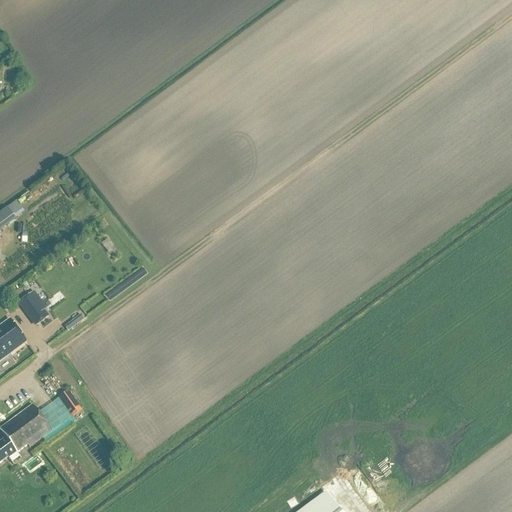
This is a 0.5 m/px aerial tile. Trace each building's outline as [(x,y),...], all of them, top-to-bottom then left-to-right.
[(0,234),(17,222),(8,210),(0,216),(0,234)] [(49,318),(44,312),(46,310),(34,293),(18,305),(35,329),(49,318)] [(68,333),(84,321),(81,317),(64,329),(68,333)] [(0,363),(14,353),(24,346),(27,344),(10,321),(0,327),(0,363)] [(59,399),(72,419),(82,413),(69,393),(59,399)] [(33,407),(0,430),(0,432),(6,440),(0,444),(0,465),(16,453),(17,455),(29,447),(30,448),(52,433),(33,407)]
